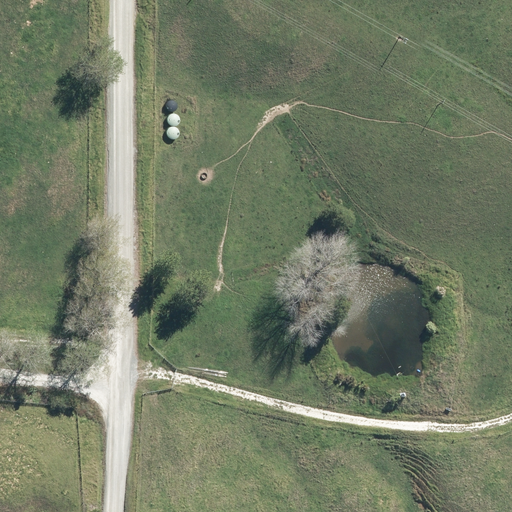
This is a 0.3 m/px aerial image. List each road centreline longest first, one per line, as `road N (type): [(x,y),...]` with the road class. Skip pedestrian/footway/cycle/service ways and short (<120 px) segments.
road 1 (unclassified): [(124,0),(116,511)]
road 2 (track): [(511,430),(330,430),(121,372)]
